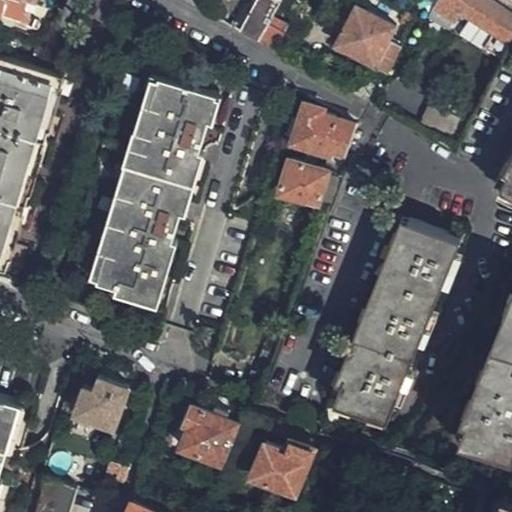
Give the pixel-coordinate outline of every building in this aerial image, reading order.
[(0,0),(0,5),(18,12),(25,0),(0,0)] [(263,0),(245,26),(263,40),(276,18),(286,0),(263,0)] [(511,12),(493,0),(447,0),(435,19),(452,30),(461,20),(464,23),(468,15),(499,36),(489,52),(496,57),(505,63),(511,52),(511,12)] [(340,45),(387,71),(405,43),(394,36),(402,23),(364,2),(340,45)] [(0,5),(0,18),(12,23),(18,12),(0,5)] [(409,24),(414,28),(423,15),(415,12),(409,24)] [(263,40),(262,41),(277,50),(288,34),(286,33),(290,27),(276,18),(263,40)] [(0,268),(2,270),(62,72),(0,52),(0,268)] [(500,70),(505,63),(496,57),(491,64),(500,70)] [(169,242),(211,101),(154,84),(95,281),(118,288),(119,286),(157,296),(173,243),(169,242)] [(335,147),(348,152),(359,121),(324,110),(324,107),(305,100),(292,138),(331,152),(335,147)] [(423,130),(455,145),(464,127),(433,111),(423,130)] [(511,187),(511,153),(497,180),(511,187)] [(330,203),(340,175),(326,170),(326,168),(286,154),(275,188),(299,196),(299,194),(313,199),(313,197),(330,203)] [(400,382),(420,335),(424,337),(429,327),(423,324),(444,277),(448,279),(452,269),(447,266),(457,243),(405,220),(333,395),(387,416),(396,393),(402,395),(406,385),(400,382)] [(511,309),(496,350),(461,435),(510,455),(511,449),(511,309)] [(116,423),(125,398),(131,380),(101,371),(96,382),(93,390),(85,388),(76,408),(80,410),(79,414),(95,420),(97,416),(116,423)] [(93,390),(96,382),(88,379),(85,388),(93,390)] [(0,473),(23,397),(0,389),(0,473)] [(140,431),(147,405),(125,398),(116,423),(140,431)] [(221,460),(238,422),(226,417),(229,411),(217,405),(214,411),(195,402),(178,443),(221,460)] [(310,437),(310,432),(300,429),(294,448),(273,442),(267,466),(305,479),(317,439),(310,437)] [(116,459),(107,487),(117,483),(123,479),(128,472),(131,463),(116,459)] [(70,511),(81,479),(44,466),(29,511),(70,511)] [(279,491),(299,497),(303,487),(283,480),(279,491)] [(194,511),(182,507),(179,511),(167,511),(133,499),(127,511),(194,511)] [(179,511),(182,507),(171,503),(168,511),(179,511)]
